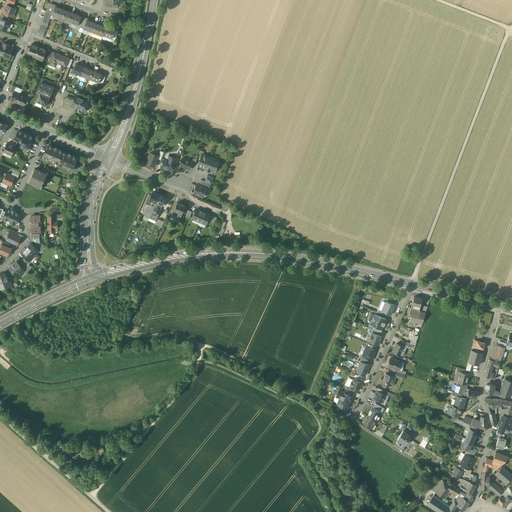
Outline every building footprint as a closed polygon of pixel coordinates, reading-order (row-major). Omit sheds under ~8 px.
[(55,6),(49,4),(47,11),(52,13),(55,6)] [(4,12),(3,13),(7,15),(12,17),(14,12),(13,12),(14,8),(6,5),(4,12)] [(62,9),(55,6),(52,13),(52,15),(58,18),(62,9)] [(68,12),(62,9),(58,18),(65,20),(68,12)] [(124,12),(119,10),(116,18),(121,20),(124,12)] [(75,14),(68,12),(65,20),(71,23),(75,14)] [(81,17),(75,14),(71,23),(78,25),(81,18),(81,17)] [(5,20),(1,19),(0,20),(0,21),(0,28),(6,30),(7,27),(8,27),(9,27),(10,22),(5,20)] [(93,22),(87,20),(83,28),(90,31),(93,22)] [(100,25),(93,22),(90,31),(97,33),(100,25)] [(106,27),(100,25),(97,33),(103,36),(104,35),(106,27)] [(115,30),(107,27),(106,27),(104,35),(112,38),(115,30)] [(10,45),(7,44),(2,56),(9,59),(12,53),(13,48),(9,47),(10,45)] [(27,54),(27,55),(35,58),(39,47),(31,44),(30,48),(27,54)] [(39,47),(35,58),(42,61),(44,57),(47,51),(47,50),(39,47)] [(69,58),(54,52),(51,59),(49,64),(56,67),(58,61),(62,63),(61,64),(62,64),(66,66),(69,58)] [(85,68),(76,64),(73,72),(81,76),(85,68)] [(93,71),(85,68),(81,76),(90,79),(93,71)] [(102,75),(93,71),(90,79),(99,83),(102,75)] [(54,85),(41,80),(40,82),(53,88),(54,85)] [(53,88),(40,82),(36,92),(39,94),(49,97),(53,88)] [(13,93),(10,100),(17,102),(20,94),(17,93),(17,92),(14,91),(13,93)] [(20,94),(17,102),(23,105),(27,97),(24,95),(23,96),(20,94)] [(49,97),(39,94),(36,101),(42,104),(42,105),(46,106),(47,104),(46,104),(49,97)] [(88,101),(75,96),(71,105),(78,108),(78,110),(78,112),(80,113),(82,112),(83,110),(84,111),(88,101)] [(33,137),(18,130),(15,137),(22,140),(20,146),(25,149),(25,147),(27,148),(30,144),(33,137)] [(16,146),(7,143),(3,151),(12,155),(16,146)] [(63,150),(49,144),(45,154),(46,158),(58,163),(63,151),(63,150)] [(77,157),(63,151),(58,163),(70,168),(73,167),(77,157)] [(158,155),(150,152),(146,163),(154,166),(157,159),(158,156),(158,155)] [(206,170),(211,157),(210,157),(211,154),(210,154),(210,156),(203,154),(202,155),(202,154),(201,157),(198,165),(205,168),(205,170),(206,170)] [(169,161),(164,159),(161,167),(163,167),(163,169),(165,169),(166,168),(170,170),(171,170),(173,166),(175,159),(175,158),(174,157),(172,156),(171,157),(170,157),(169,161)] [(211,157),(206,170),(207,171),(208,169),(213,171),(215,167),(216,168),(218,163),(213,161),(214,159),(211,157)] [(192,161),(183,158),(180,166),(189,169),(191,165),(192,162),(192,161)] [(42,171),(35,168),(32,175),(44,180),(47,174),(42,171)] [(15,177),(6,173),(2,182),(11,185),(15,177)] [(44,180),(32,175),(29,181),(36,184),(41,186),(44,180)] [(213,178),(207,175),(205,181),(211,184),(213,178)] [(205,181),(201,180),(199,185),(206,187),(206,188),(209,189),(211,184),(205,181)] [(199,185),(197,184),(193,192),(196,194),(203,197),(206,188),(206,187),(199,185)] [(159,194),(152,192),(151,195),(149,200),(151,200),(155,202),(159,194)] [(165,197),(159,194),(155,202),(158,203),(162,205),(165,197)] [(185,206),(177,202),(173,210),(182,214),(183,212),(185,207),(185,206)] [(149,204),(148,204),(143,216),(149,218),(151,214),(150,214),(153,208),(154,206),(149,204)] [(155,209),(153,208),(150,214),(151,214),(157,217),(159,211),(155,209)] [(203,211),(196,208),(192,219),(199,221),(203,211)] [(12,211),(7,209),(5,212),(3,218),(11,221),(10,222),(11,224),(12,224),(14,224),(14,223),(16,223),(20,214),(15,212),(16,211),(12,210),(12,211)] [(182,214),(173,210),(171,215),(180,218),(182,214)] [(210,214),(203,211),(199,221),(206,224),(210,214)] [(40,215),(31,216),(31,220),(32,220),(32,222),(30,222),(30,226),(31,226),(38,226),(38,222),(38,220),(40,220),(40,215)] [(55,216),(48,216),(48,229),(50,229),(50,231),(53,231),(53,228),(55,228),(57,228),(57,221),(55,221),(55,216)] [(38,226),(31,226),(31,231),(32,231),(32,232),(31,233),(31,237),(39,237),(39,232),(39,231),(40,231),(40,226),(38,226)] [(17,235),(10,232),(10,233),(9,236),(9,237),(8,240),(17,244),(21,237),(17,235)] [(31,243),(25,249),(32,255),(34,256),(39,251),(39,250),(35,247),(31,243)] [(8,247),(2,244),(0,247),(0,248),(1,248),(0,250),(0,252),(8,256),(9,252),(10,253),(12,249),(8,247)] [(45,247),(38,244),(35,247),(39,250),(39,251),(41,253),(45,247)] [(32,255),(25,249),(21,254),(25,257),(28,260),(29,260),(32,255)] [(29,264),(24,260),(22,262),(29,268),(25,271),(26,273),(32,267),(29,264)] [(20,265),(16,261),(9,268),(18,278),(21,275),(21,273),(24,270),(20,265)] [(29,268),(22,262),(20,265),(24,270),(25,271),(29,268)] [(4,272),(0,273),(0,286),(1,288),(11,284),(10,281),(9,278),(8,279),(6,275),(4,272)] [(422,298),(414,296),(412,304),(420,306),(422,298)] [(386,301),(382,311),(387,313),(391,315),(395,305),(386,301)] [(419,311),(411,308),(409,315),(411,315),(410,320),(416,322),(422,324),(425,312),(419,311)] [(374,326),(381,329),(382,329),(383,325),(384,326),(385,323),(384,322),(386,319),(375,314),(370,324),(374,326)] [(369,341),(378,345),(382,336),(377,334),(372,333),(369,341)] [(485,342),(477,340),(475,346),(477,347),(483,348),(485,342)] [(403,345),(397,343),(393,351),(402,356),(404,351),(406,347),(403,345)] [(498,345),(493,360),(500,362),(505,348),(498,345)] [(368,358),(371,359),(372,356),(373,357),(374,353),(375,350),(366,346),(363,355),(368,358)] [(476,351),(471,349),(468,362),(473,363),(479,365),(482,353),(476,351)] [(401,361),(390,358),(388,365),(394,368),(398,369),(397,368),(399,363),(400,363),(401,361)] [(493,360),(489,358),(487,366),(492,367),(493,364),(497,365),(499,366),(500,362),(493,360)] [(365,375),(369,365),(367,364),(366,363),(361,361),(357,371),(365,375)] [(487,366),(484,375),(494,379),(496,373),(493,372),(490,371),(492,367),(487,366)] [(464,372),(460,371),(457,381),(466,384),(469,374),(464,372)] [(395,376),(386,372),(383,379),(381,378),(379,382),(387,385),(388,384),(392,385),(395,376)] [(511,380),(511,381),(505,378),(499,392),(499,394),(499,395),(510,396),(511,390),(511,380)] [(351,385),(350,387),(354,389),(358,391),(362,383),(353,379),(352,382),(351,381),(350,384),(351,385)] [(493,385),(487,384),(485,385),(484,392),(499,394),(499,392),(494,390),(495,386),(493,385)] [(466,388),(460,386),(458,393),(462,394),(467,396),(477,397),(477,391),(477,390),(472,389),(472,391),(470,390),(469,390),(469,389),(466,388)] [(352,395),(344,392),(339,390),(337,395),(340,397),(341,399),(338,405),(347,409),(352,395)] [(377,391),(377,390),(374,398),(382,401),(385,394),(381,392),(377,391)] [(461,397),(457,396),(455,399),(453,405),(461,408),(463,408),(466,399),(461,397)] [(493,399),(484,398),(486,407),(487,410),(491,409),(491,408),(491,406),(493,406),(494,406),(493,399)] [(507,413),(510,414),(511,413),(511,410),(511,402),(500,399),(493,399),(494,406),(495,406),(498,406),(498,412),(506,413),(507,413)] [(384,408),(375,403),(373,407),(379,411),(382,412),(384,408)] [(450,404),(448,412),(453,414),(458,415),(459,412),(460,412),(461,408),(453,405),(450,404)] [(372,408),(367,415),(375,419),(379,412),(372,408)] [(375,419),(367,415),(363,423),(371,428),(376,420),(375,419)] [(506,417),(503,415),(499,425),(498,427),(497,431),(503,433),(504,431),(507,432),(508,429),(511,423),(511,417),(510,417),(510,418),(509,418),(506,417)] [(468,417),(465,416),(463,421),(464,421),(470,424),(471,424),(472,419),(468,417)] [(486,418),(481,416),(479,422),(476,421),(474,425),(478,427),(486,430),(487,430),(486,422),(486,418)] [(495,417),(490,418),(492,424),(495,424),(498,427),(499,425),(498,424),(496,423),(495,417)] [(472,429),(469,428),(467,433),(466,435),(464,440),(471,444),(472,444),(473,441),(475,437),(476,434),(475,434),(476,431),(472,429)] [(411,435),(403,430),(397,439),(405,444),(411,435)] [(501,438),(498,437),(498,439),(496,446),(503,448),(506,439),(501,438)] [(425,440),(422,439),(419,444),(424,448),(427,442),(425,440)] [(471,444),(464,440),(464,441),(463,441),(461,446),(467,449),(469,449),(471,444)] [(506,455),(495,452),(493,460),(493,461),(502,464),(509,456),(506,455)] [(470,457),(465,454),(460,464),(466,468),(469,469),(474,459),(470,457)] [(493,460),(487,458),(485,464),(489,465),(497,468),(502,464),(493,461),(493,460)] [(456,467),(454,470),(452,474),(453,475),(458,478),(458,477),(462,471),(456,467)] [(511,476),(511,475),(502,467),(496,475),(506,483),(511,476)] [(460,489),(437,477),(430,488),(444,497),(449,490),(453,492),(457,494),(458,492),(458,491),(460,489)] [(467,481),(464,480),(461,478),(459,482),(457,486),(460,487),(461,484),(462,483),(465,485),(467,481)] [(498,487),(489,480),(489,486),(489,487),(494,491),(498,487)] [(475,485),(469,482),(467,487),(461,484),(460,487),(471,494),(475,485)] [(504,492),(496,500),(504,507),(511,499),(507,495),(509,493),(505,490),(504,492)] [(473,496),(466,492),(465,496),(464,498),(469,502),(473,496)] [(450,505),(433,495),(427,504),(438,511),(445,511),(449,507),(450,505)] [(464,498),(462,497),(459,501),(457,505),(464,510),(469,502),(464,498)] [(450,505),(449,507),(454,510),(457,505),(452,502),(450,505)]
